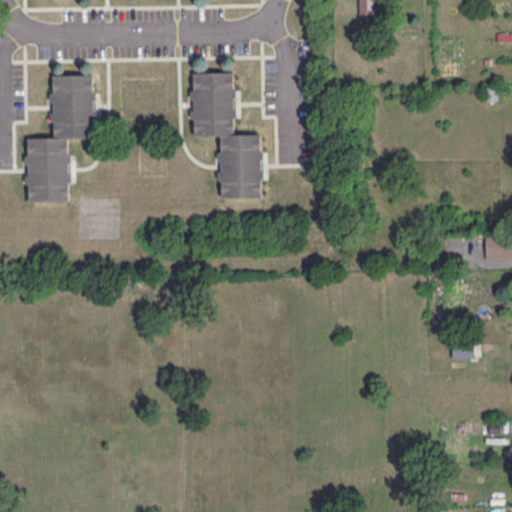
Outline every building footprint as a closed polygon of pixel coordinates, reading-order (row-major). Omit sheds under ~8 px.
[(375,0),(359,0),(360,15),(375,15),(375,0)] [(193,71),(234,71),(235,133),(220,134),(195,135),(193,71)] [(53,74),(93,73),(95,136),(68,136),(54,136),(53,74)] [(498,86),(484,86),(484,100),(498,100),(498,86)] [(261,132),(220,134),(221,196),(263,195),(261,132)] [(28,136),(68,136),(69,200),(30,200),(28,136)] [(476,341),(452,341),(452,357),(476,357),(476,341)]
